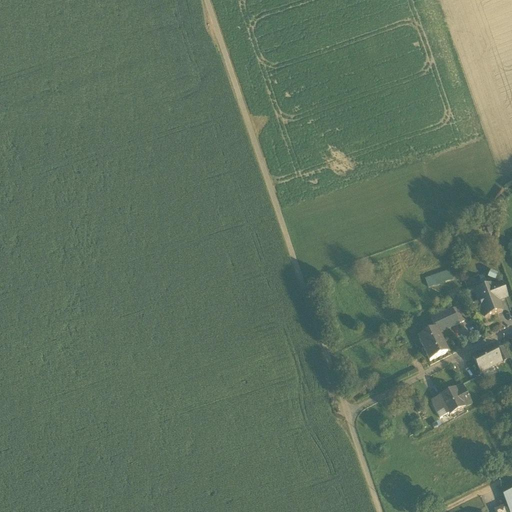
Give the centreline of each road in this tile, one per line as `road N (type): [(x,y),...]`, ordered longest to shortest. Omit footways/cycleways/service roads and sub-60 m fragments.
road 1 (track): [(346,415),(205,0)]
road 2 (residential): [(511,329),(346,415)]
